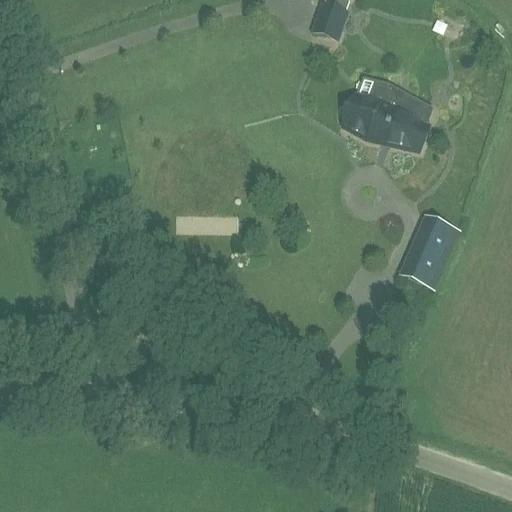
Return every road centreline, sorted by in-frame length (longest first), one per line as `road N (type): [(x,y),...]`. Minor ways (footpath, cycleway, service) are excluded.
road 1 (unclassified): [(511,490),(300,420),(205,402),(91,395)]
road 2 (unclassified): [(91,395),(13,0)]
